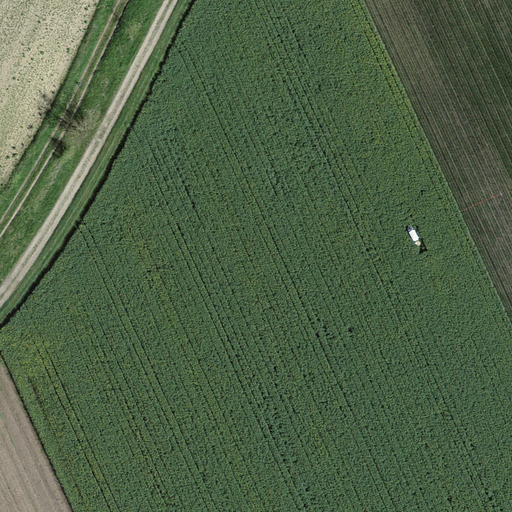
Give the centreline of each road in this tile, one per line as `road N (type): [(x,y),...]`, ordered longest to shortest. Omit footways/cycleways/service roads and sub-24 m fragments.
road 1 (track): [(173,0),(70,193),(0,293)]
road 2 (track): [(0,202),(124,0)]
